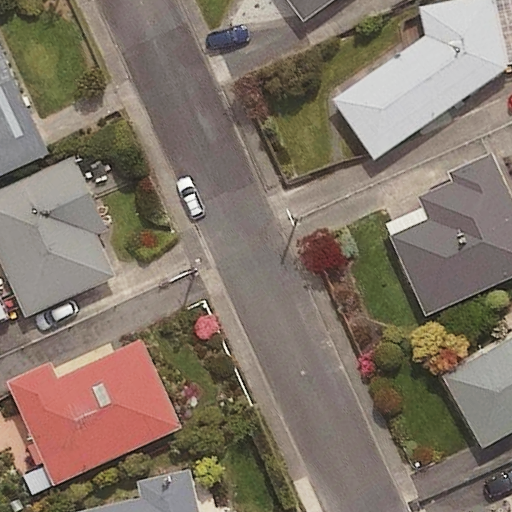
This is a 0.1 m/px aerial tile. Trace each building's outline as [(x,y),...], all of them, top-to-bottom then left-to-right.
[(285,0),(302,23),(334,0),(285,0)] [(494,0),(448,0),(417,6),(423,36),(331,99),(373,161),(508,69),(494,0)] [(0,174),(47,153),(0,48),(0,174)] [(511,198),(491,152),(447,172),(452,183),(419,198),(428,219),(388,237),(424,317),(511,277),(511,198)] [(72,157),(0,189),(0,265),(24,319),(114,278),(95,235),(106,231),(72,157)] [(511,339),(443,377),(482,448),(511,431),(511,339)] [(49,365),(8,383),(54,486),(180,429),(140,340),(55,378),(49,365)] [(142,501),(91,511),(231,511),(232,511),(230,511),(198,511),(189,471),(138,482),(142,501)]
